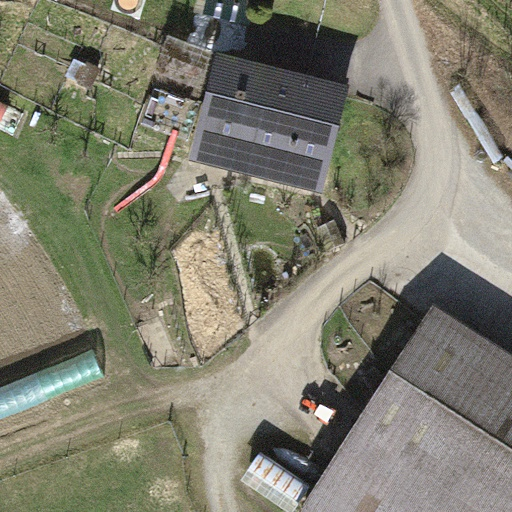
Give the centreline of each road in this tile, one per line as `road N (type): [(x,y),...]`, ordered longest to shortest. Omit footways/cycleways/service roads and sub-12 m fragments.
road 1 (track): [(450,175),(435,201),(225,380)]
road 2 (track): [(225,380),(0,458)]
road 3 (track): [(404,0),(453,137),(450,175)]
road 4 (track): [(225,380),(217,482),(224,511)]
